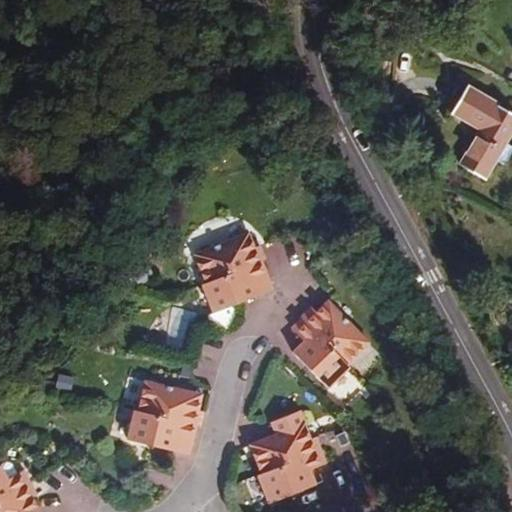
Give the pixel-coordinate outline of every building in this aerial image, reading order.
[(461,163),(486,177),(511,132),(511,110),(470,85),(453,113),(481,129),(461,163)] [(250,237),(255,252),(262,249),(256,234),(250,237)] [(209,285),(220,314),(280,291),(269,263),(273,261),(267,247),(262,249),(255,252),(250,237),(202,255),(213,284),(209,285)] [(328,320),(340,309),(335,303),(323,314),(328,320)] [(172,307),(168,348),(190,350),(195,310),(172,307)] [(298,355),(333,391),(356,370),(353,367),(375,346),(340,309),(328,320),(323,314),(318,309),(307,320),(308,321),(298,331),(310,344),(298,355)] [(130,438),(192,454),(200,425),(204,427),(208,412),(203,411),(196,409),(200,394),(151,380),(142,409),(139,408),(130,438)] [(207,396),(200,394),(196,409),(203,411),(207,396)] [(260,477),(270,506),(318,489),(313,474),(314,473),(329,468),(320,442),(307,446),(302,431),(309,428),(311,428),(306,414),(276,425),(280,438),(254,447),(264,476),(260,477)] [(314,443),(309,428),(302,431),(307,446),(314,443)] [(0,511),(32,511),(26,501),(32,497),(37,494),(23,470),(8,478),(0,464),(0,511)] [(40,511),(32,497),(26,501),(32,511),(40,511)]
